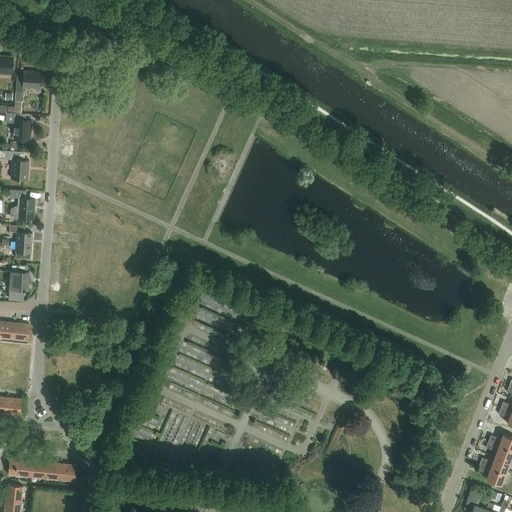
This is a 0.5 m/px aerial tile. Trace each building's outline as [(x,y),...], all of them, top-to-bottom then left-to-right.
[(0,72),(12,74),(13,56),(0,55),(0,72)] [(17,75),(15,99),(22,100),(23,87),(41,88),(42,71),(24,70),(24,76),(17,75)] [(30,140),(32,121),(22,120),(22,113),(6,112),(5,122),(15,123),(13,139),(30,140)] [(17,151),(11,151),(10,159),(12,159),(11,178),(28,179),(29,160),(24,160),(25,152),(17,151)] [(33,218),(35,198),(25,197),(26,190),(10,189),(10,196),(20,197),(19,208),(10,208),(10,217),(33,218)] [(30,258),(32,233),(24,232),(25,225),(10,224),(9,231),(17,232),(15,257),(30,258)] [(10,288),(9,298),(23,299),(24,290),(26,290),(26,289),(28,289),(28,282),(30,282),(30,277),(29,277),(29,272),(26,271),(27,265),(12,264),(12,270),(11,270),(11,277),(13,277),(13,288),(10,288)] [(0,320),(0,336),(13,338),(14,322),(0,320)] [(14,322),(13,338),(27,339),(29,323),(14,322)] [(436,397),(440,388),(437,387),(440,380),(432,377),(425,393),(436,397)] [(7,396),(5,412),(20,414),(22,398),(7,396)] [(511,436),(503,433),(499,444),(511,449),(511,436)] [(511,449),(499,444),(494,456),(510,461),(511,455),(511,449)] [(494,456),(490,467),(505,473),(510,461),(494,456)] [(10,458),(8,474),(25,475),(26,459),(10,458)] [(26,459),(25,475),(41,477),(43,461),(26,459)] [(43,461),(41,477),(58,479),(60,463),(43,461)] [(60,463),(58,479),(75,480),(76,464),(60,463)] [(490,467),(486,479),(501,484),(505,473),(490,467)] [(7,484),(5,499),(22,500),(23,486),(7,484)] [(484,511),(486,508),(477,504),(482,492),(471,488),(464,508),(471,511),(470,511),(484,511)] [(501,494),(494,491),(491,498),(499,501),(501,494)] [(5,499),(3,511),(20,511),(22,500),(5,499)] [(504,511),(509,501),(503,499),(498,511),(504,511)] [(497,511),(492,510),(494,503),(489,501),(486,508),(484,511),(497,511)]
